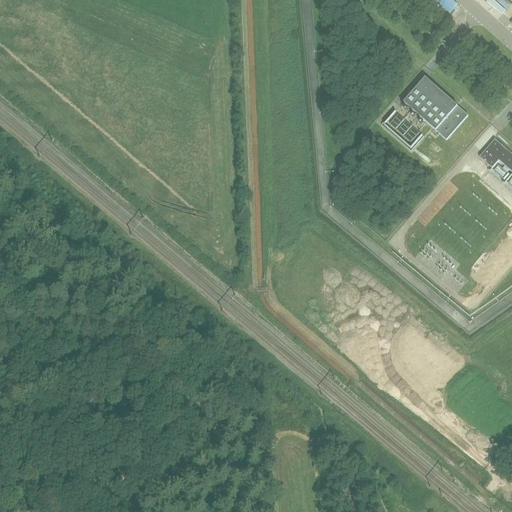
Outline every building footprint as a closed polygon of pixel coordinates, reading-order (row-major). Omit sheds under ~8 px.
[(435,0),(453,15),(461,5),(454,0),(435,0)] [(504,15),(508,11),(499,2),(494,7),(504,15)] [(488,45),(508,62),(511,56),(511,50),(496,36),(488,45)] [(468,116),(426,79),(404,103),(447,141),(468,116)] [(399,111),(386,125),(414,149),(426,135),(399,111)] [(511,172),(511,154),(495,140),(479,158),(492,169),(499,162),(511,172)]
